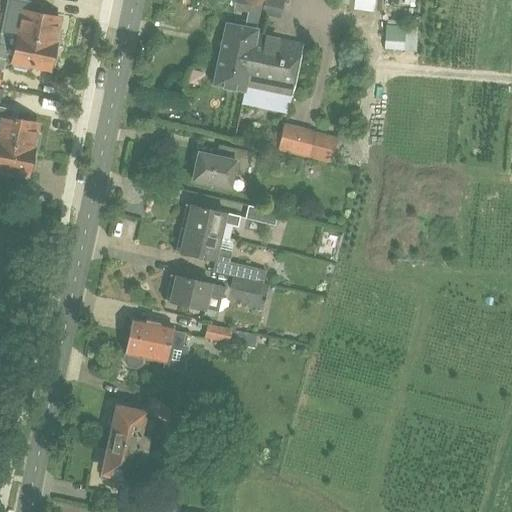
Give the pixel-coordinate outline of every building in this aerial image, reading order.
[(24,0),(6,0),(0,32),(0,33),(20,38),(57,45),(57,44),(61,45),(63,31),(59,31),(62,20),(39,15),(42,4),(24,0)] [(281,0),(263,0),(261,15),(279,19),(284,0),(281,0)] [(368,7),(375,8),(376,0),(348,0),(348,6),(362,9),(362,8),(367,8),(368,7)] [(418,8),(418,0),(394,0),(394,7),(418,8)] [(244,91),(256,34),(257,30),(226,23),(212,85),(244,91)] [(394,45),(402,45),(404,46),(405,26),(383,24),(382,36),(394,37),(394,45)] [(0,69),(3,70),(5,59),(15,61),(14,63),(16,64),(15,67),(28,69),(28,70),(28,69),(29,66),(51,70),(57,45),(20,38),(0,33),(0,69)] [(302,44),(256,34),(244,91),(241,104),(288,114),(291,96),(302,44)] [(2,118),(0,126),(0,143),(34,151),(34,149),(38,150),(41,137),(37,137),(39,125),(2,118)] [(278,151),(306,158),(308,158),(330,163),(336,137),(314,132),(315,131),(284,124),(278,151)] [(29,176),(34,151),(0,143),(0,176),(7,177),(11,176),(25,178),(26,175),(29,176)] [(229,188),(232,173),(246,176),(251,152),(219,144),(216,156),(198,152),(192,180),(229,188)] [(239,216),(226,214),(186,204),(180,228),(220,237),(223,224),(237,226),(239,216)] [(248,205),(245,218),(274,225),(277,213),(248,205)] [(228,263),(229,262),(231,253),(217,250),(220,237),(180,228),(175,250),(215,260),(228,263)] [(234,263),(234,264),(231,276),(232,276),(233,275),(268,284),(270,277),(258,274),(259,268),(234,263)] [(204,309),(208,294),(222,297),(224,287),(210,284),(170,275),(164,300),(204,309)] [(260,291),(267,293),(268,284),(233,275),(232,276),(230,289),(259,295),(260,291)] [(185,333),(172,330),(173,328),(131,319),(124,352),(126,352),(125,360),(128,365),(135,367),(140,363),(142,355),(166,360),(169,346),(181,348),(182,347),(184,347),(187,335),(184,334),(185,333)] [(250,347),(252,334),(207,324),(203,338),(229,343),(250,347)] [(144,410),(170,424),(177,411),(151,397),(144,410)] [(113,423),(110,440),(147,449),(153,420),(142,418),(143,412),(112,406),(108,422),(113,423)] [(130,478),(130,475),(142,477),(154,480),(160,451),(147,449),(110,440),(102,479),(120,482),(121,476),(130,478)]
